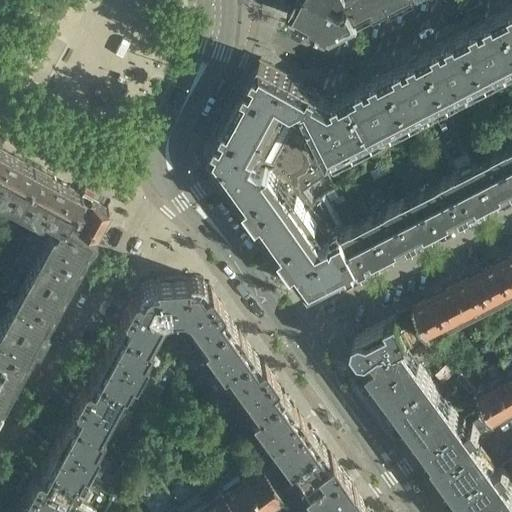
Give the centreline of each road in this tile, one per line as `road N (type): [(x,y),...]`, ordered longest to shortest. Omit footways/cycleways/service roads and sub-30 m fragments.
road 1 (residential): [(177,181),(147,199),(0,473)]
road 2 (residential): [(230,19),(333,66),(471,0)]
road 3 (residential): [(511,222),(299,342)]
road 4 (tertiary): [(299,342),(177,181)]
road 5 (tertiary): [(177,181),(171,146),(230,19)]
road 6 (tertiary): [(379,446),(299,342)]
